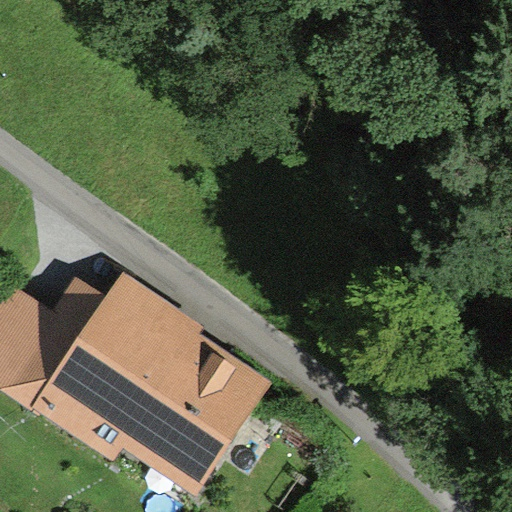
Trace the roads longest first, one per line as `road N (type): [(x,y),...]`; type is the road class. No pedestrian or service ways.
road 1 (residential): [(460,511),(311,375),(0,141)]
road 2 (track): [(511,202),(83,0)]
